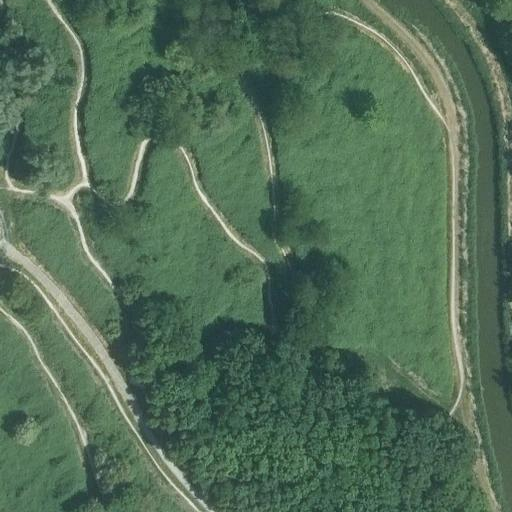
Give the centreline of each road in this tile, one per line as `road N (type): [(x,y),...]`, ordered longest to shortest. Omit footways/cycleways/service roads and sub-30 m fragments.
road 1 (track): [(447,129),(449,101),(419,47),(368,0)]
road 2 (track): [(456,400),(502,511)]
